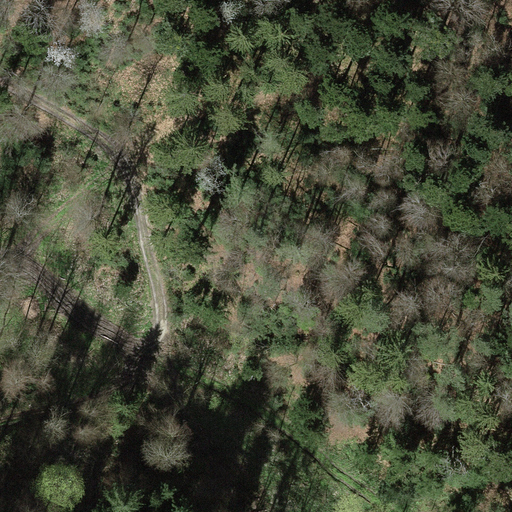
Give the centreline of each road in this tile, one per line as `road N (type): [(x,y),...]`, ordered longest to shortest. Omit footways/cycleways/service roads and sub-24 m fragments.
road 1 (track): [(0,419),(108,400),(133,384),(161,340),(119,149),(0,78)]
road 2 (track): [(0,255),(47,271),(151,354),(402,511)]
